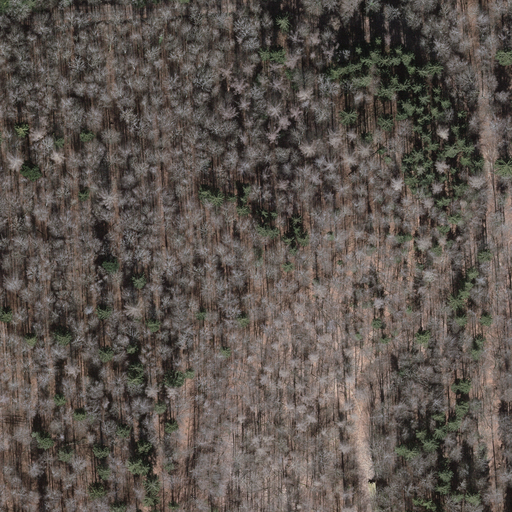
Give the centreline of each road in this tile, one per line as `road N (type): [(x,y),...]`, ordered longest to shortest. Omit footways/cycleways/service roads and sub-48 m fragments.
road 1 (track): [(286,2),(354,15),(409,38),(463,81),(495,150),(491,205),(452,281),(387,365),(369,415),(371,511)]
road 2 (track): [(377,0),(382,27),(352,42),(307,28),(286,2),(0,21)]
